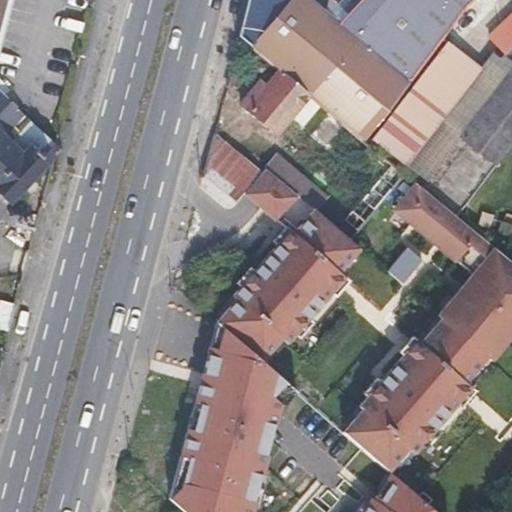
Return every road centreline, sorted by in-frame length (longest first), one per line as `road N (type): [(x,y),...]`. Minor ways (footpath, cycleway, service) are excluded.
road 1 (primary): [(150,0),(11,511)]
road 2 (primary): [(66,511),(200,0)]
